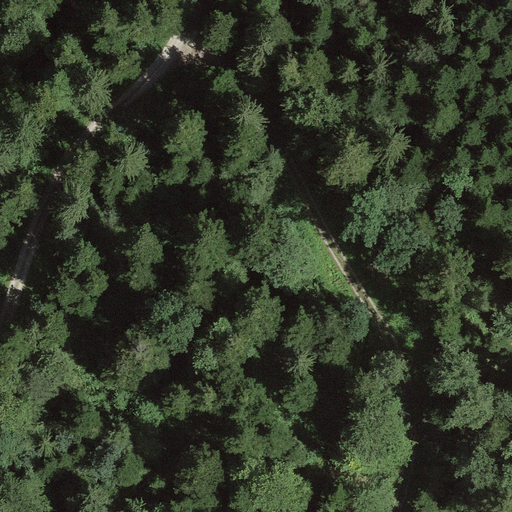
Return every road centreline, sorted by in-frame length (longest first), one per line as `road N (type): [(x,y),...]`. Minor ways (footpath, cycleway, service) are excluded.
road 1 (track): [(180,55),(214,69),(271,131),(401,367),(411,461),(395,511)]
road 2 (track): [(0,324),(81,153),(119,106),(180,55),(204,0)]
